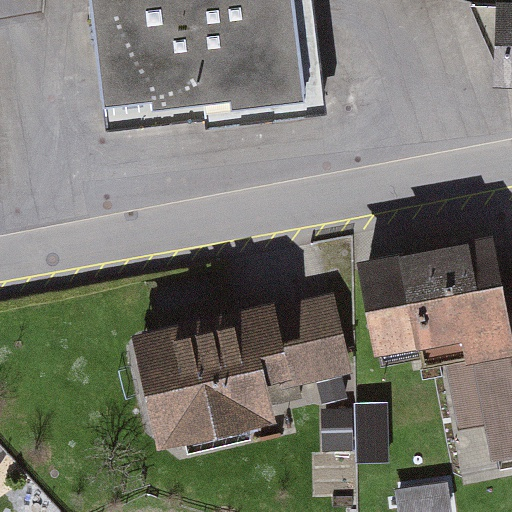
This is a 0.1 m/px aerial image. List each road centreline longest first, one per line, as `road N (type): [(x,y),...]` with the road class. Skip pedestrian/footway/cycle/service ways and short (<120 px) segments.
road 1 (residential): [(511,163),(0,250)]
road 2 (unknown): [(0,142),(36,0)]
